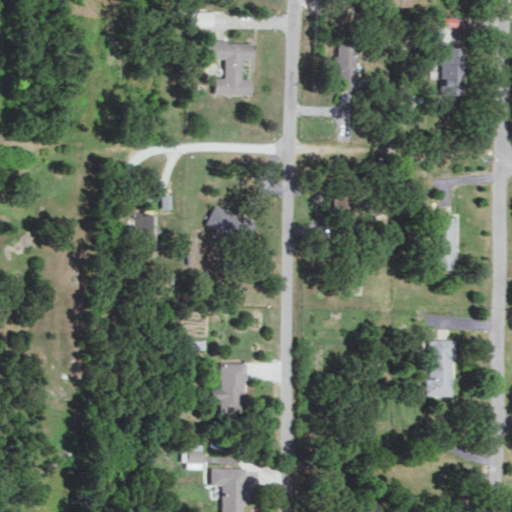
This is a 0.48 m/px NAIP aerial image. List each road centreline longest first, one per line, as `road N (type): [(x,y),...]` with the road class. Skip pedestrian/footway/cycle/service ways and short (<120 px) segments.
road 1 (residential): [(504,0),(491,511)]
road 2 (residential): [(293,0),(282,511)]
road 3 (residential): [(290,153),(140,152),(127,169),(144,191),(162,185),(183,147)]
